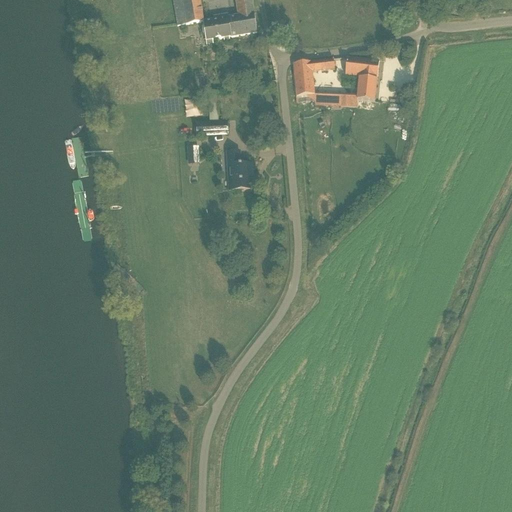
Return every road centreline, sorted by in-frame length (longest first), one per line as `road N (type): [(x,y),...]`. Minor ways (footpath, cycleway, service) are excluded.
road 1 (unclassified): [(200,511),(208,431),(236,373),(290,300),(299,265),(282,65),(367,48),(430,23)]
road 2 (track): [(396,511),(433,396),(511,212)]
